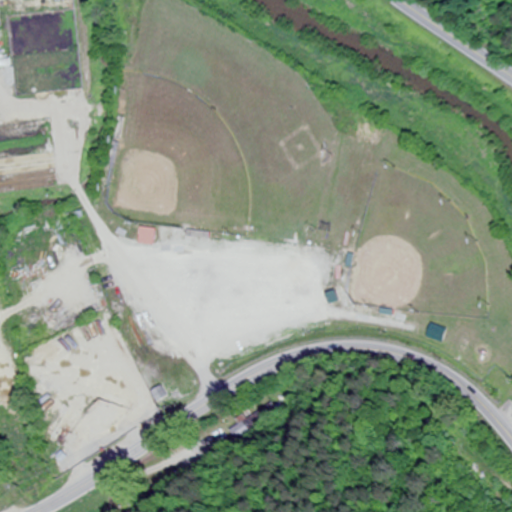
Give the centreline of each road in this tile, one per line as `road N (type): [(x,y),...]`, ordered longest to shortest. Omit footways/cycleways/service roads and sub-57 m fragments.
road 1 (secondary): [(37,511),(254,376),(318,350),(378,350),(433,365),(511,439)]
road 2 (secondary): [(511,74),(401,0)]
